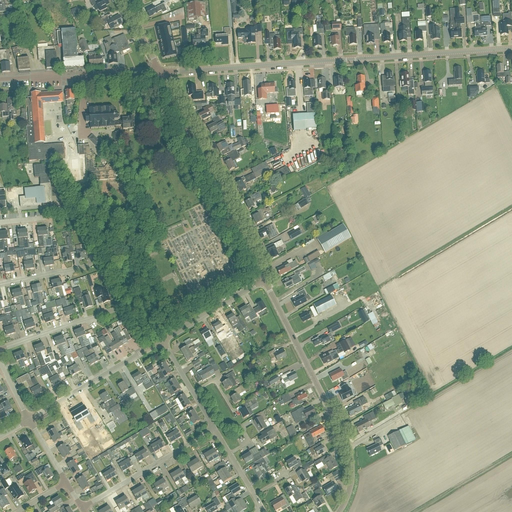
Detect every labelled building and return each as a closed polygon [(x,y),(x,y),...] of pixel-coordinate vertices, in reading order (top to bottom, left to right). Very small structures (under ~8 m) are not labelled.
[(109,5),(106,0),(101,0),(98,2),(96,0),(91,0),(90,1),(92,7),(97,5),(100,12),(107,9),(106,6),(109,5)] [(188,19),(205,17),(204,2),(186,4),(187,13),(188,13),(188,19)] [(161,11),(159,7),(155,9),(154,7),(146,11),(149,18),(157,14),(161,11)] [(455,30),(456,38),(460,38),(460,34),(461,34),(460,30),(460,27),(460,25),(464,24),(463,18),(459,18),(459,9),(454,10),(454,11),(454,15),(455,22),(455,30)] [(12,49),(15,60),(17,60),(18,72),(30,71),(29,58),(21,59),(18,49),(26,45),(15,16),(10,18),(12,25),(9,26),(18,48),(12,49)] [(109,24),(112,30),(123,24),(119,16),(110,21),(107,16),(100,20),(104,26),(109,24)] [(402,18),(402,19),(403,28),(399,28),(399,34),(400,42),(406,42),(406,33),(410,33),(409,23),(410,23),(409,17),(402,18)] [(480,37),(479,20),(479,17),(466,18),(467,24),(475,24),(475,30),(474,30),(474,37),(480,37)] [(479,20),(480,37),(486,37),(486,27),(491,27),(490,19),(479,20)] [(340,23),(340,20),(336,20),(336,23),(332,23),(332,30),(341,30),(341,22),(340,23)] [(317,33),(314,33),(315,35),(314,35),(315,38),(313,38),(313,40),(312,40),(313,43),(314,43),(314,48),(321,47),(321,38),(319,38),(319,35),(324,34),(324,28),(323,22),(316,23),(317,33)] [(422,41),(422,36),(422,33),(426,32),(426,26),(426,22),(417,23),(418,27),(419,33),(415,33),(416,41),(422,41)] [(501,36),(508,35),(507,27),(511,27),(511,22),(505,23),(505,25),(500,25),(501,36)] [(160,44),(161,49),(162,48),(164,58),(177,55),(169,24),(156,27),(159,42),(160,41),(161,44),(160,44)] [(390,43),(390,32),(393,32),(392,27),(392,24),(385,24),(385,30),(382,30),(381,30),(381,35),(383,35),(383,43),(390,43)] [(246,31),(240,31),(240,29),(237,30),(238,39),(246,38),(247,44),(255,43),(254,33),(258,33),(257,26),(252,26),(253,28),(246,29),(246,31)] [(436,29),(436,26),(430,26),(430,36),(432,36),(432,40),(440,40),(439,29),(436,29)] [(355,33),(354,28),(346,29),(346,37),(349,37),(350,45),(357,45),(356,33),(355,33)] [(366,36),(367,44),(374,44),(374,36),(375,35),(375,28),(364,29),(364,36),(366,36)] [(228,45),(227,36),(231,36),(230,29),(224,29),(224,35),(215,36),(215,44),(222,43),(223,46),(228,45)] [(200,35),(200,37),(192,37),(193,46),(200,45),(200,47),(205,47),(205,37),(208,37),(207,30),(198,31),(198,35),(200,35)] [(299,39),(299,36),(303,36),(302,30),(293,30),(294,34),(288,34),(288,41),(293,40),(293,41),(292,41),(293,44),(294,49),(301,49),(301,39),(299,39)] [(73,67),(73,70),(77,70),(84,70),(84,67),(83,58),(78,58),(76,38),(76,31),(73,31),(61,32),(57,32),(58,46),(62,45),(64,68),(73,67)] [(269,35),(269,32),(265,32),(266,40),(269,40),(269,45),(273,45),(274,50),(281,50),(280,40),(275,41),(275,34),(269,35)] [(339,46),(339,37),(338,34),(332,35),(332,38),(329,38),(330,43),(332,43),(332,46),(339,46)] [(127,42),(127,41),(124,35),(112,40),(110,37),(104,40),(105,43),(106,43),(107,42),(110,49),(117,46),(127,42)] [(89,51),(85,40),(79,42),(83,53),(89,51)] [(119,52),(117,46),(110,49),(107,42),(106,43),(105,43),(103,43),(106,50),(107,55),(108,55),(109,65),(118,64),(116,54),(119,52)] [(117,46),(119,52),(120,53),(130,49),(127,42),(117,46)] [(55,52),(54,47),(38,49),(39,61),(46,61),(47,70),(57,69),(56,52),(55,52)] [(0,64),(2,64),(2,73),(10,73),(10,65),(12,65),(12,54),(10,54),(10,50),(0,51),(0,64)] [(95,57),(95,54),(89,54),(89,58),(89,66),(102,65),(101,57),(95,57)] [(503,72),(503,66),(496,66),(497,73),(497,78),(505,77),(505,72),(503,72)] [(448,86),(462,86),(461,80),(462,80),(461,68),(455,68),(455,73),(454,73),(454,80),(448,81),(448,86)] [(421,88),(422,95),(433,94),(432,87),(431,87),(431,83),(430,72),(424,73),(424,83),(425,83),(425,87),(421,88)] [(484,80),(483,72),(477,72),(477,84),(489,84),(489,80),(484,80)] [(392,78),(392,73),(386,73),(386,77),(382,77),(383,88),(395,87),(394,78),(392,78)] [(409,91),(414,91),(413,81),(409,82),(408,74),(401,74),(401,82),(400,82),(400,88),(409,87),(409,91)] [(364,89),(364,86),(363,77),(358,77),(358,82),(357,82),(358,87),(356,87),(356,86),(356,93),(365,93),(365,92),(364,92),(364,89)] [(343,88),(342,78),(334,79),(335,88),(343,88)] [(326,93),(326,89),(326,79),(318,80),(319,90),(322,89),(322,93),(323,100),(330,100),(329,92),(326,93)] [(311,89),(310,80),(303,81),(304,89),(305,97),(313,96),(312,89),(311,89)] [(241,97),(252,96),(251,82),(243,82),(244,90),(241,91),(241,97)] [(295,90),(295,82),(288,82),(289,90),(287,90),(288,98),(296,97),(295,90)] [(235,100),(234,85),(234,84),(227,85),(227,90),(226,90),(226,97),(228,97),(228,106),(229,106),(229,113),(232,113),(232,106),(240,106),(240,100),(235,100)] [(261,90),(258,90),(258,91),(259,97),(259,100),(266,99),(266,94),(274,93),(278,93),(278,89),(274,89),(275,88),(274,84),(270,84),(270,85),(261,86),(261,90)] [(212,86),(212,85),(207,85),(207,91),(209,91),(209,94),(212,94),(212,98),(219,98),(218,90),(215,90),(215,86),(212,86)] [(196,93),(196,87),(188,87),(189,97),(193,97),(193,101),(203,100),(203,92),(196,93)] [(469,98),(474,98),(478,92),(478,87),(468,88),(469,98)] [(393,94),(393,89),(385,90),(386,95),(388,94),(389,102),(395,102),(394,94),(393,94)] [(63,103),(62,93),(40,94),(40,93),(31,93),(32,98),(28,98),(29,122),(30,122),(30,127),(27,128),(29,162),(65,159),(64,144),(44,146),(44,144),(45,144),(42,104),(63,103)] [(14,99),(8,100),(8,105),(8,111),(9,111),(9,117),(9,123),(14,122),(14,120),(13,116),(16,116),(17,114),(17,111),(16,111),(16,106),(15,105),(14,99)] [(294,131),(305,131),(305,129),(316,129),(315,114),(314,103),(307,104),(307,114),(293,115),(294,131)] [(3,118),(9,117),(9,111),(8,111),(8,105),(0,106),(0,110),(2,110),(3,118)] [(278,105),(266,106),(267,114),(271,114),(274,113),(276,113),(278,113),(278,108),(278,106),(278,105)] [(201,122),(211,117),(209,114),(210,113),(213,111),(211,106),(203,110),(205,113),(198,116),(201,122)] [(109,108),(89,109),(90,114),(90,116),(85,116),(86,123),(90,123),(90,124),(91,129),(110,128),(110,129),(116,129),(116,126),(118,122),(118,121),(119,119),(120,119),(119,119),(119,116),(120,116),(119,116),(117,114),(118,114),(117,113),(117,114),(115,114),(115,113),(114,113),(116,112),(115,109),(113,108),(113,107),(109,107),(109,108)] [(218,116),(212,120),(214,124),(208,128),(211,134),(214,132),(216,135),(225,130),(222,123),(222,124),(218,116)] [(118,122),(116,126),(122,126),(122,127),(123,127),(123,130),(134,130),(134,118),(129,118),(122,119),(123,122),(118,122)] [(123,141),(122,142),(120,131),(112,133),(114,143),(118,142),(119,149),(124,148),(123,141)] [(97,148),(101,144),(92,135),(88,139),(97,148)] [(233,146),(232,145),(228,147),(226,142),(222,144),(221,144),(217,146),(220,153),(222,152),(224,156),(231,152),(229,149),(233,148),(234,151),(246,146),(243,139),(237,139),(239,143),(233,146)] [(90,152),(89,146),(79,147),(79,156),(86,155),(87,177),(91,177),(91,178),(92,181),(115,180),(115,175),(119,174),(119,168),(114,168),(94,169),(93,161),(95,161),(95,156),(93,156),(93,152),(90,152)] [(275,147),(269,150),(272,156),(278,153),(275,147)] [(225,163),(230,171),(235,169),(231,162),(235,161),(239,158),(236,151),(227,155),(230,161),(225,163)] [(309,165),(306,157),(303,158),(302,155),(296,157),(297,160),(294,161),(296,168),(309,165)] [(256,179),(270,172),(266,163),(251,170),(253,174),(244,179),(244,178),(238,181),(239,183),(236,184),(239,189),(238,189),(240,193),(246,190),(243,182),(245,181),(247,184),(256,179)] [(42,204),(52,203),(50,184),(49,184),(49,182),(50,182),(49,172),(46,172),(46,165),(34,166),(35,178),(40,178),(40,185),(41,188),(25,190),(26,197),(20,198),(21,208),(42,206),(42,204)] [(292,174),(288,166),(276,172),(278,177),(284,174),(286,178),(292,174)] [(306,198),(310,196),(305,187),(301,190),(306,198)] [(258,193),(250,197),(251,200),(245,203),(249,210),(255,207),(253,203),(261,199),(258,193)] [(301,209),(306,206),(308,204),(305,199),(298,204),(301,209)] [(269,208),(266,210),(265,208),(257,212),(258,214),(253,217),(256,225),(262,222),(266,220),(263,215),(271,212),(269,208)] [(311,217),(314,224),(320,221),(316,215),(311,217)] [(325,253),(351,238),(343,225),(317,240),(325,253)] [(273,234),(271,231),(269,227),(266,229),(258,233),(261,239),(268,236),(270,239),(278,235),(277,233),(273,234)] [(42,229),(44,247),(45,247),(52,246),(52,240),(49,240),(48,240),(47,236),(48,236),(47,228),(42,229)] [(291,240),(295,238),(302,234),(299,229),(292,233),(288,235),(291,240)] [(27,230),(23,231),(24,244),(24,247),(24,249),(29,249),(33,248),(33,244),(29,245),(29,241),(28,242),(28,238),(27,230)] [(7,232),(3,233),(4,246),(4,251),(5,252),(14,251),(14,245),(8,245),(7,240),(8,240),(7,232)] [(67,262),(72,261),(70,254),(74,253),(72,246),(70,237),(66,238),(68,247),(69,251),(62,252),(64,262),(67,262)] [(266,249),(269,255),(272,260),(279,256),(275,249),(283,245),(281,241),(273,245),(266,249)] [(81,250),(77,251),(78,258),(81,259),(87,258),(86,254),(91,252),(87,244),(80,246),(81,250)] [(46,248),(47,254),(50,267),(54,266),(52,254),(57,254),(56,247),(46,248)] [(28,257),(30,270),(35,269),(33,261),(33,262),(32,256),(36,255),(35,249),(27,251),(28,257)] [(24,263),(25,271),(30,270),(28,257),(27,251),(17,252),(18,259),(21,258),(24,258),(25,263),(24,263)] [(10,273),(7,256),(7,253),(0,254),(0,259),(4,259),(5,266),(4,266),(6,274),(10,273)] [(242,268),(238,261),(235,263),(235,264),(234,264),(233,262),(237,272),(238,272),(237,270),(238,269),(238,270),(242,268)] [(298,267),(296,261),(288,265),(287,263),(283,265),(284,266),(277,270),(280,276),(291,271),(291,270),(298,267)] [(314,264),(318,262),(317,261),(307,265),(309,270),(315,268),(314,264)] [(332,271),(321,277),(323,281),(335,275),(332,271)] [(296,277),(295,276),(282,282),(285,289),(288,287),(289,289),(302,282),(299,276),(296,277)] [(60,297),(56,281),(51,282),(53,289),(56,289),(57,294),(59,293),(60,297)] [(67,284),(63,285),(65,290),(66,296),(72,294),(71,289),(68,289),(67,284)] [(325,295),(338,288),(335,284),(322,290),(325,295)] [(41,305),(41,304),(36,286),(32,287),(33,294),(34,294),(35,300),(36,300),(37,305),(41,305)] [(82,295),(79,288),(73,290),(76,298),(77,297),(82,295)] [(103,292),(102,288),(94,291),(97,298),(101,297),(104,303),(110,301),(107,291),(103,292)] [(20,303),(20,305),(21,307),(25,306),(23,297),(21,289),(16,291),(20,303)] [(300,297),(292,301),(296,308),(306,303),(306,302),(310,300),(309,296),(307,297),(304,290),(298,293),(300,297)] [(18,306),(20,305),(20,303),(16,291),(12,292),(14,299),(16,299),(17,304),(18,306)] [(77,297),(80,304),(83,303),(85,309),(93,307),(89,296),(85,298),(84,294),(82,295),(77,297)] [(331,297),(314,305),(318,315),(336,306),(331,297)] [(64,310),(66,317),(71,316),(67,303),(66,301),(65,299),(55,302),(57,308),(61,307),(61,305),(62,304),(64,310)] [(67,303),(71,316),(75,315),(73,307),(70,308),(69,303),(68,301),(66,301),(67,303)] [(47,310),(51,322),(55,321),(53,314),(53,313),(52,309),(57,308),(55,302),(51,303),(45,305),(46,310),(47,310)] [(258,307),(253,310),(256,315),(256,314),(261,311),(261,312),(266,309),(262,302),(257,305),(258,307)] [(246,307),(239,311),(245,320),(249,317),(252,321),(258,317),(256,314),(256,315),(253,310),(250,312),(246,307)] [(26,314),(27,316),(31,329),(35,327),(33,320),(32,320),(31,315),(35,314),(33,308),(25,310),(26,314)] [(31,329),(27,316),(26,314),(25,310),(15,313),(17,318),(19,317),(20,317),(22,317),(24,323),(26,330),(31,329)] [(47,310),(46,310),(42,311),(44,316),(46,324),(51,322),(47,310)] [(359,313),(362,320),(364,324),(367,322),(370,321),(367,315),(365,310),(359,313)] [(313,316),(311,312),(308,314),(308,313),(300,317),(303,323),(311,319),(310,317),(313,316)] [(5,316),(11,335),(15,334),(13,326),(9,316),(9,314),(5,316)] [(11,335),(5,316),(5,315),(4,316),(4,315),(1,316),(2,316),(0,316),(0,322),(3,322),(5,329),(4,329),(6,336),(11,335)] [(233,315),(227,318),(230,324),(231,325),(234,330),(241,326),(237,319),(236,320),(233,315)] [(220,323),(213,327),(216,332),(218,335),(224,331),(227,335),(230,333),(226,326),(223,328),(220,323)] [(330,334),(340,329),(337,324),(328,329),(330,334)] [(116,335),(123,346),(128,342),(124,336),(122,337),(120,334),(122,332),(119,328),(114,331),(115,333),(116,335)] [(83,329),(79,331),(85,347),(87,347),(91,345),(94,344),(97,343),(95,337),(92,339),(92,338),(87,340),(86,336),(83,329)] [(206,343),(209,341),(213,338),(211,335),(208,330),(201,334),(206,343)] [(82,348),(85,347),(79,331),(74,332),(77,339),(78,339),(82,348)] [(115,333),(114,331),(115,333),(111,335),(116,341),(114,342),(118,349),(123,346),(116,335),(115,333)] [(330,342),(326,335),(320,339),(319,337),(315,339),(316,340),(312,341),(315,347),(322,344),(323,346),(330,342)] [(58,338),(65,356),(65,357),(72,354),(71,351),(70,349),(68,350),(65,343),(66,343),(63,336),(58,338)] [(105,339),(104,336),(98,339),(101,344),(103,342),(106,347),(104,349),(107,355),(112,352),(106,341),(105,339)] [(118,349),(114,342),(112,343),(108,336),(105,339),(106,341),(112,352),(118,349)] [(58,338),(54,340),(57,347),(58,346),(62,357),(65,356),(58,338)] [(328,354),(321,358),(324,364),(327,363),(328,364),(332,362),(339,358),(345,355),(344,353),(350,350),(345,341),(336,345),(338,349),(333,352),(332,351),(328,353),(328,354)] [(184,356),(194,350),(202,345),(200,342),(194,346),(195,346),(193,347),(188,350),(187,347),(181,350),(184,356)] [(48,355),(49,358),(46,359),(43,352),(46,351),(43,344),(38,346),(46,366),(47,366),(56,362),(55,360),(52,353),(48,355)] [(42,367),(46,366),(38,346),(34,347),(37,355),(37,354),(42,367)] [(86,349),(95,364),(99,361),(95,355),(94,355),(92,351),(92,350),(90,346),(86,349)] [(221,357),(222,357),(226,354),(221,346),(216,349),(221,357)] [(87,359),(90,366),(95,364),(86,349),(86,348),(76,352),(80,359),(83,357),(82,354),(83,353),(87,359)] [(194,350),(184,356),(188,362),(194,359),(192,355),(196,353),(194,350)] [(287,357),(283,350),(276,354),(274,350),(268,353),(271,360),(276,357),(278,361),(287,357)] [(21,368),(23,367),(23,366),(18,353),(14,355),(16,362),(19,361),(21,368)] [(66,357),(70,363),(76,374),(80,372),(76,365),(74,366),(70,359),(72,358),(71,354),(66,357)] [(68,370),(72,376),(76,374),(70,363),(66,357),(60,360),(63,364),(67,362),(68,364),(70,369),(68,370)] [(56,362),(47,366),(54,378),(57,384),(62,382),(58,375),(58,376),(53,368),(55,367),(57,370),(60,375),(63,373),(60,368),(57,361),(56,362)] [(221,372),(227,369),(223,362),(217,365),(221,372)] [(160,370),(158,371),(159,374),(168,368),(165,363),(158,367),(160,370)] [(57,384),(54,378),(47,366),(39,371),(42,377),(47,375),(50,380),(49,380),(53,387),(57,384)] [(202,367),(209,378),(215,375),(211,368),(207,370),(204,366),(202,367)] [(203,382),(209,378),(202,367),(200,368),(203,373),(195,377),(199,383),(202,381),(203,382)] [(155,378),(152,380),(154,384),(156,387),(168,379),(167,377),(171,374),(168,368),(159,374),(158,374),(161,378),(156,381),(155,378)] [(342,374),(340,370),(329,375),(333,382),(342,378),(343,381),(349,378),(346,372),(342,374)] [(364,387),(371,384),(365,370),(358,373),(364,387)] [(139,373),(132,377),(135,382),(138,387),(144,383),(143,381),(148,378),(145,374),(143,371),(139,373)] [(222,384),(227,390),(232,387),(232,388),(237,385),(236,386),(232,380),(236,378),(233,372),(226,377),(228,380),(222,384)] [(286,388),(294,384),(293,381),(297,378),(294,372),(288,375),(287,374),(281,377),(282,380),(284,380),(283,380),(282,382),(283,384),(285,384),(286,388)] [(31,390),(35,397),(39,395),(31,381),(27,375),(22,378),(24,383),(26,382),(29,386),(30,387),(29,387),(31,390)] [(277,376),(268,381),(271,386),(280,381),(277,376)] [(31,381),(39,395),(43,393),(38,384),(38,385),(37,383),(38,383),(35,378),(31,381)] [(168,390),(178,384),(175,379),(168,383),(170,386),(167,388),(168,390)] [(128,390),(124,382),(118,386),(123,394),(125,392),(129,398),(136,394),(132,388),(128,390)] [(178,384),(168,390),(169,392),(172,390),(174,394),(181,390),(178,384)] [(339,394),(343,401),(353,396),(350,389),(349,389),(347,385),(341,388),(342,391),(343,391),(344,392),(339,394)] [(236,395),(231,398),(235,405),(241,401),(239,398),(241,397),(239,395),(242,393),(244,392),(241,386),(239,388),(234,391),(236,395)] [(296,401),(292,403),(294,407),(299,405),(300,405),(300,406),(304,404),(303,403),(302,400),(307,397),(304,392),(297,395),(296,396),(297,398),(297,399),(296,400),(296,401)] [(391,392),(383,397),(385,400),(393,395),(391,392)] [(111,400),(106,393),(100,397),(105,404),(107,408),(106,409),(109,414),(112,413),(119,425),(128,420),(118,405),(117,406),(113,399),(111,400)] [(281,398),(282,400),(285,404),(291,401),(290,397),(288,394),(281,398)] [(181,404),(187,400),(184,395),(178,399),(181,404)] [(351,417),(362,411),(360,407),(367,404),(364,397),(354,402),(356,406),(347,410),(351,417)] [(187,400),(181,404),(184,409),(191,405),(187,400)] [(385,410),(394,405),(392,400),(383,404),(385,410)] [(0,410),(10,406),(8,402),(7,401),(4,402),(5,403),(4,403),(4,404),(0,405),(0,410)] [(251,411),(249,408),(251,407),(253,406),(250,401),(247,402),(243,405),(245,409),(239,412),(244,419),(249,416),(253,414),(251,411)] [(12,410),(10,406),(0,410),(0,419),(7,416),(5,413),(8,412),(9,413),(9,412),(12,411),(12,410)] [(84,406),(78,410),(83,420),(87,418),(91,425),(95,422),(89,411),(88,412),(84,406)] [(165,406),(156,411),(160,417),(168,412),(165,406)] [(305,411),(303,407),(297,411),(291,414),(294,421),(302,418),(302,419),(306,417),(306,419),(316,414),(312,408),(305,411)] [(78,410),(71,414),(75,420),(73,421),(80,432),(84,429),(80,422),(83,420),(78,410)] [(189,421),(197,416),(194,411),(187,415),(189,418),(187,419),(189,421)] [(259,432),(267,427),(264,422),(266,420),(262,412),(255,416),(257,420),(254,421),(257,426),(256,427),(259,432)] [(358,433),(370,427),(368,423),(376,419),(373,412),(363,417),(365,421),(355,426),(358,433)] [(176,423),(171,414),(164,418),(166,421),(169,419),(173,425),(176,423)] [(197,416),(189,421),(190,423),(192,422),(194,425),(200,421),(197,416)] [(286,429),(290,437),(296,434),(292,426),(286,429)] [(305,438),(323,429),(321,426),(309,432),(310,433),(303,436),(305,438)] [(269,429),(263,433),(261,434),(262,437),(259,439),(259,440),(260,442),(261,442),(263,445),(263,444),(264,445),(266,444),(266,443),(270,440),(274,438),(272,434),(275,433),(272,427),(269,429)] [(150,434),(147,428),(140,433),(143,438),(150,434)] [(51,438),(58,434),(55,429),(48,433),(51,438)] [(323,429),(305,438),(310,448),(315,445),(312,439),(325,432),(323,429)] [(171,431),(172,434),(176,440),(182,437),(177,431),(174,432),(173,430),(171,431)] [(176,440),(172,434),(171,431),(168,433),(170,435),(167,437),(171,444),(176,440)] [(395,451),(406,446),(399,432),(388,437),(395,451)] [(58,434),(51,438),(55,444),(61,440),(58,434)] [(27,439),(21,442),(25,449),(22,451),(25,456),(31,452),(36,449),(33,445),(32,446),(27,439)] [(156,443),(160,450),(165,447),(161,440),(158,442),(156,439),(154,441),(156,443)] [(370,457),(381,451),(379,447),(383,445),(380,439),(374,441),(376,445),(367,449),(370,457)] [(155,453),(160,450),(156,443),(154,441),(152,442),(154,445),(151,447),(155,453)] [(61,454),(70,449),(69,446),(66,448),(64,445),(58,449),(61,454)] [(318,449),(316,446),(309,450),(312,456),(316,454),(318,457),(326,453),(322,447),(318,449)] [(10,460),(13,458),(15,462),(18,460),(16,456),(12,448),(5,452),(10,460)] [(115,451),(114,448),(107,452),(109,455),(112,461),(116,459),(112,453),(115,451)] [(139,451),(144,460),(149,456),(145,450),(144,448),(139,451)] [(259,453),(263,459),(269,455),(265,448),(259,452),(260,452),(259,453)] [(70,449),(61,454),(64,460),(71,456),(69,452),(72,451),(70,449)] [(209,452),(214,461),(219,458),(214,449),(209,452)] [(259,461),(263,459),(259,453),(256,455),(254,456),(251,450),(249,452),(250,453),(242,458),(246,464),(252,460),(254,464),(259,461)] [(139,463),(144,460),(139,451),(137,453),(138,454),(135,456),(139,463)] [(88,458),(85,454),(84,452),(78,455),(79,458),(82,456),(85,460),(88,458)] [(209,464),(214,461),(209,452),(204,456),(209,464)] [(327,459),(325,456),(314,463),(316,466),(322,463),(324,466),(327,464),(330,471),(338,467),(335,462),(334,463),(331,457),(327,459)] [(302,466),(299,460),(296,462),(294,458),(286,463),(290,469),(294,466),(296,470),(302,466)] [(128,469),(124,462),(124,463),(122,459),(120,461),(122,464),(119,466),(123,472),(128,469)] [(124,462),(128,469),(134,466),(129,459),(124,462)] [(192,462),(197,471),(202,468),(197,459),(192,462)] [(267,473),(265,474),(261,467),(264,465),(267,464),(264,459),(261,461),(255,464),(257,467),(254,469),(259,478),(262,476),(264,480),(270,477),(267,473)] [(70,470),(77,466),(74,461),(67,465),(70,470)] [(3,467),(0,462),(0,472),(1,472),(3,475),(9,471),(5,465),(3,467)] [(192,474),(197,471),(192,462),(187,466),(192,474)] [(17,475),(23,471),(20,465),(13,469),(17,475)] [(77,466),(70,470),(74,476),(80,472),(77,466)] [(45,471),(43,467),(37,471),(40,476),(44,474),(48,480),(54,477),(49,469),(45,471)] [(220,478),(228,474),(225,468),(217,473),(220,478)] [(108,472),(112,479),(118,476),(113,469),(108,472)] [(180,481),(182,483),(183,482),(182,480),(185,478),(180,469),(175,472),(180,481)] [(112,479),(108,472),(107,470),(104,471),(106,473),(103,475),(107,482),(112,479)] [(310,479),(305,470),(302,471),(301,470),(297,473),(302,482),(306,480),(306,481),(310,479)] [(180,484),(182,483),(180,481),(175,472),(170,476),(175,484),(178,482),(180,484)] [(32,493),(35,492),(35,491),(35,490),(36,489),(31,481),(32,480),(32,481),(36,479),(32,473),(25,477),(28,482),(24,485),(30,493),(31,492),(31,493),(32,493)] [(220,478),(218,480),(219,482),(221,480),(223,484),(232,479),(228,474),(220,478)] [(80,486),(87,482),(83,477),(77,481),(80,486)] [(332,483),(322,488),(327,496),(337,490),(335,486),(338,485),(333,477),(329,479),(332,483)] [(163,491),(165,493),(167,492),(165,490),(169,488),(164,479),(158,482),(163,491)] [(5,490),(9,487),(5,480),(1,483),(5,490)] [(87,482),(80,486),(83,492),(90,488),(87,482)] [(163,494),(165,493),(163,491),(158,482),(153,486),(155,488),(152,490),(156,495),(158,493),(158,494),(161,492),(163,494)] [(213,493),(218,490),(214,483),(209,485),(213,493)] [(11,489),(11,490),(9,492),(15,500),(17,498),(18,500),(24,496),(22,494),(23,493),(21,490),(20,491),(17,485),(11,489)] [(234,499),(236,498),(234,495),(241,491),(237,485),(229,490),(231,493),(225,497),(228,503),(234,499)] [(147,495),(142,486),(137,489),(142,498),(143,500),(145,499),(144,497),(147,495)] [(291,487),(285,490),(289,498),(293,504),(296,502),(302,499),(301,496),(297,490),(295,486),(292,488),(291,487)] [(0,505),(2,509),(10,505),(5,497),(8,495),(4,489),(0,491),(0,493),(2,497),(0,498),(0,505)] [(132,493),(137,501),(142,498),(137,489),(132,493)] [(317,508),(319,507),(325,504),(321,497),(323,496),(319,489),(314,492),(318,498),(313,501),(317,508)] [(130,505),(126,496),(120,500),(125,508),(127,511),(129,509),(127,507),(130,505)] [(182,502),(182,503),(186,508),(189,506),(191,509),(201,503),(197,496),(188,501),(186,498),(181,500),(182,502)] [(52,501),(54,505),(48,509),(49,511),(54,511),(58,510),(56,507),(62,503),(59,497),(52,501)] [(207,511),(215,511),(218,510),(216,507),(220,505),(216,498),(211,501),(213,505),(206,509),(207,511)] [(284,501),(282,498),(276,501),(271,504),(276,511),(281,508),(283,510),(290,506),(286,500),(284,501)] [(159,507),(164,504),(161,499),(156,502),(159,507)] [(236,502),(234,499),(228,503),(232,509),(233,511),(241,511),(243,511),(247,509),(241,499),(236,502)] [(115,503),(120,511),(125,508),(120,500),(115,503)] [(309,509),(315,506),(311,501),(306,504),(309,509)] [(186,508),(182,503),(182,502),(173,508),(175,511),(183,511),(182,510),(186,508)]
